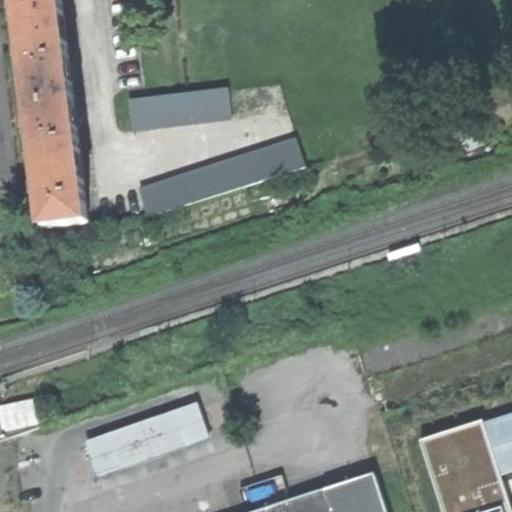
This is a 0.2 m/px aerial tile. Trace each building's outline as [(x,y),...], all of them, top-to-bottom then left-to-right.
[(28,106),(72,101),(60,0),(15,0),(19,30),(21,44),(28,106)] [(11,45),(21,44),(19,30),(9,31),(10,38),(11,45)] [(129,103),(132,131),(231,119),(228,92),(129,103)] [(87,223),(72,101),(28,106),(35,166),(37,181),(42,228),(87,223)] [(137,192),(147,219),(303,167),(294,140),(137,192)] [(26,182),(37,181),(35,166),(24,168),(25,175),(26,182)] [(426,252),(423,243),(393,254),(395,262),(426,252)] [(40,423),(34,400),(2,408),(8,431),(40,423)] [(97,479),(207,440),(196,410),(87,449),(97,479)] [(375,475),(325,492),(331,511),(381,494),(375,475)] [(285,479),(245,484),(247,501),(287,495),(285,479)] [(325,492),(262,511),(387,511),(381,494),(331,511),(325,492)]
